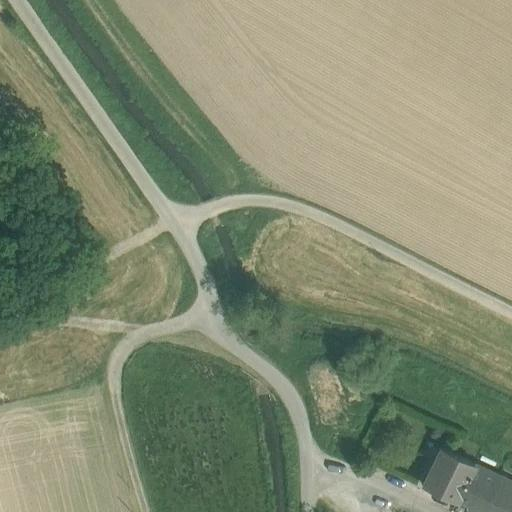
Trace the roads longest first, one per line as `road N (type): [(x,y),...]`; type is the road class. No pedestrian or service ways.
road 1 (unclassified): [(18,0),(192,253),(224,340),(280,375),(301,409),(310,511)]
road 2 (track): [(511,312),(317,222),(293,203),(246,200),(175,230)]
road 3 (track): [(145,511),(114,390),(125,346),(224,340)]
